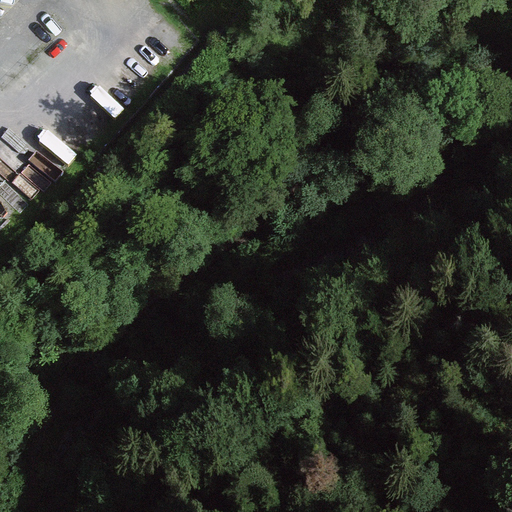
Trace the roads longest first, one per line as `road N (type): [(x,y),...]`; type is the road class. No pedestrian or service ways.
road 1 (track): [(28,472),(68,383),(428,57),(465,0)]
road 2 (track): [(265,511),(382,387),(511,313)]
